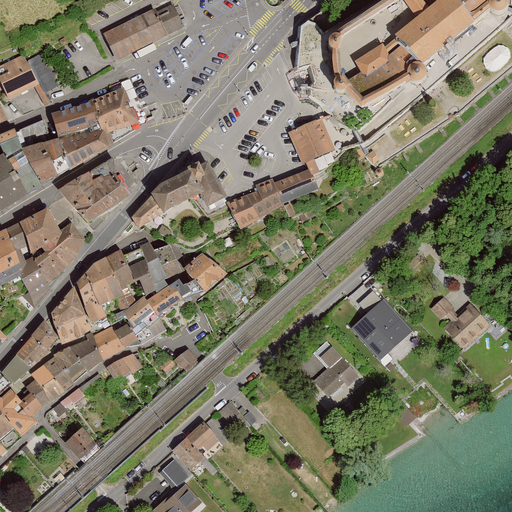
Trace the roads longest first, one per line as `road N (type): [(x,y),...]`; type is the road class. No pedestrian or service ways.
road 1 (residential): [(511,139),(98,511)]
road 2 (primary): [(177,146),(0,366)]
road 3 (tertiary): [(0,223),(146,136),(177,146)]
road 4 (primary): [(270,37),(177,146)]
